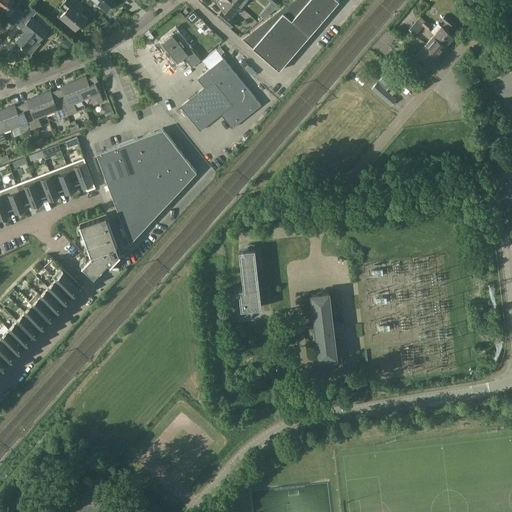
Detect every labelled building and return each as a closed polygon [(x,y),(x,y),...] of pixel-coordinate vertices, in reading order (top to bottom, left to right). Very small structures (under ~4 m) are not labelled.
[(8,20),(19,8),(13,2),(14,0),(13,0),(0,0),(0,13),(2,15),(8,20)] [(82,25),(88,18),(80,12),(84,7),(76,0),(65,0),(64,1),(70,6),(60,17),(75,30),(80,24),(82,25)] [(92,0),(105,11),(114,0),(92,0)] [(232,16),(240,7),(232,0),(220,0),(218,3),(232,16)] [(308,0),(307,2),(324,18),(339,1),(337,0),(308,0)] [(283,13),(268,30),(294,53),(324,18),(307,2),(291,20),(283,13)] [(40,44),(38,42),(47,31),(31,17),(36,12),(30,7),(19,19),(25,24),(22,28),(25,31),(16,41),(27,50),(32,54),(40,44)] [(231,27),(236,22),(223,10),(218,16),(231,27)] [(408,25),(414,19),(408,14),(402,20),(408,25)] [(449,30),(454,23),(445,15),(441,19),(444,23),(443,25),(449,30)] [(294,53),(268,30),(261,25),(243,39),(253,48),(279,70),(294,53)] [(434,35),(445,46),(454,36),(442,26),(434,35)] [(189,51),(174,33),(160,44),(175,63),(183,56),(191,66),(200,59),(192,49),(189,51)] [(438,55),(445,46),(434,35),(426,44),(438,55)] [(429,64),(438,55),(426,44),(418,53),(429,64)] [(232,128),(261,105),(223,58),(216,49),(202,61),(209,69),(197,78),(204,87),(180,106),(200,130),(221,114),(232,128)] [(416,66),(420,62),(414,57),(411,61),(416,66)] [(511,127),(511,66),(488,79),(511,127)] [(390,67),(380,78),(389,87),(399,75),(390,67)] [(364,85),(371,77),(363,70),(355,78),(364,85)] [(74,81),(81,99),(89,96),(93,105),(103,101),(98,89),(101,88),(95,75),(87,78),(86,76),(74,81)] [(396,100),(386,91),(389,87),(380,78),(371,88),(391,105),(396,100)] [(74,103),(81,99),(74,81),(62,86),(63,89),(57,91),(67,116),(77,112),(74,103)] [(67,116),(57,91),(51,93),(50,90),(38,95),(46,114),(53,111),(57,120),(67,116)] [(38,117),(46,114),(38,95),(26,100),(27,102),(21,105),(31,130),(42,126),(38,117)] [(26,132),(31,130),(21,105),(16,107),(15,105),(3,109),(10,128),(18,125),(21,134),(26,132)] [(2,131),(10,128),(3,109),(0,110),(0,142),(6,140),(2,131)] [(160,151),(176,145),(162,128),(153,132),(160,151)] [(163,160),(160,151),(153,132),(125,142),(135,171),(144,167),(148,176),(167,170),(163,160)] [(107,181),(135,171),(125,142),(96,153),(107,181)] [(163,160),(182,154),(176,145),(160,151),(163,160)] [(167,170),(189,162),(182,154),(163,160),(167,170)] [(84,158),(67,165),(74,185),(80,183),(82,186),(85,185),(87,190),(93,188),(93,187),(95,187),(84,158)] [(167,170),(176,194),(196,172),(189,162),(167,170)] [(67,165),(50,171),(58,191),(64,189),(65,193),(68,192),(75,189),(76,189),(74,185),(67,165)] [(151,186),(148,176),(144,167),(135,171),(107,181),(114,200),(133,193),(151,186)] [(160,210),(176,194),(167,170),(148,176),(151,186),(160,210)] [(58,191),(50,171),(33,178),(41,198),(47,195),(48,199),(51,198),(51,199),(58,196),(59,195),(58,191)] [(33,178),(16,184),(24,204),(30,202),(31,206),(34,205),(41,203),(41,202),(42,202),(41,198),(33,178)] [(16,184),(0,190),(0,192),(7,211),(13,209),(14,213),(17,212),(24,209),(25,208),(24,204),(16,184)] [(145,226),(160,210),(151,186),(133,193),(145,226)] [(0,192),(0,218),(1,218),(8,215),(7,215),(9,215),(7,211),(0,192)] [(129,243),(145,226),(133,193),(114,200),(129,243)] [(91,254),(82,264),(94,275),(108,261),(110,263),(120,253),(106,213),(80,223),(91,254)] [(242,310),(262,308),(256,250),(240,252),(244,289),(240,290),(242,310)] [(52,275),(56,278),(72,293),(80,285),(60,267),(52,275)] [(369,277),(382,274),(381,267),(367,270),(369,277)] [(56,278),(48,286),(64,301),(72,293),(56,278)] [(48,286),(40,295),(56,310),(64,301),(48,286)] [(29,300),(32,303),(48,318),(56,310),(40,295),(37,292),(29,300)] [(336,355),(329,293),(312,295),(315,326),(310,327),(313,345),(318,345),(320,362),(334,360),(334,363),(342,362),(341,354),(336,355)] [(32,303),(24,311),(40,326),(48,318),(32,303)] [(24,311),(17,320),(33,335),(40,326),(24,311)] [(17,320),(9,328),(25,343),(33,335),(17,320)] [(9,328),(1,336),(17,351),(25,343),(9,328)] [(0,335),(0,351),(9,360),(17,351),(1,336),(0,335)] [(0,351),(0,366),(1,368),(9,360),(0,351)] [(98,508),(104,494),(79,482),(72,497),(73,497),(69,506),(68,506),(65,511),(94,511),(97,508),(98,508)]
